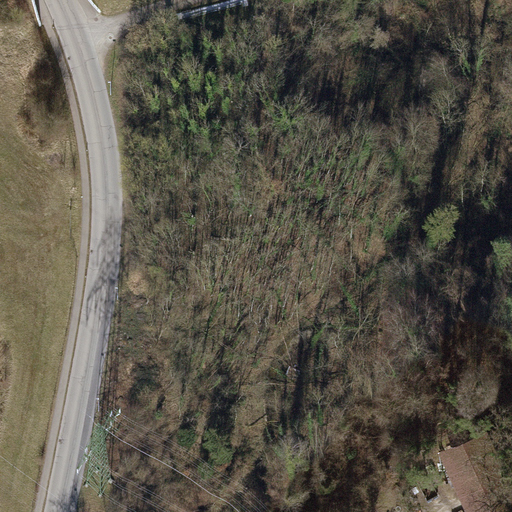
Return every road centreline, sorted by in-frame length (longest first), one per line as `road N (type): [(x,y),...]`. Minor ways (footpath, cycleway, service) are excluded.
road 1 (unclassified): [(62,511),(105,229),(104,160),(58,0)]
road 2 (track): [(511,16),(449,13),(417,25),(395,101)]
